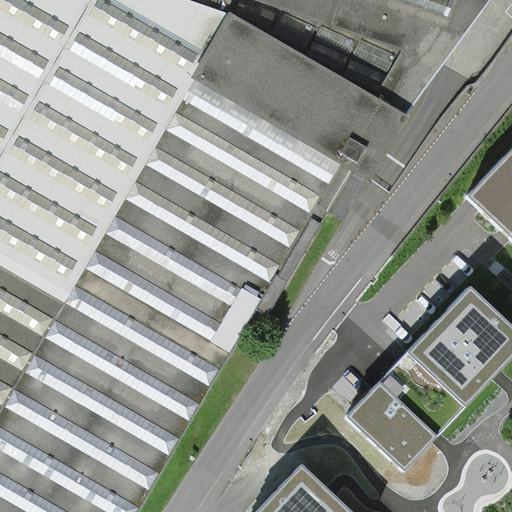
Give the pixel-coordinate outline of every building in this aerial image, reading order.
[(0,0),(0,511),(137,511),(256,311),(267,318),(341,189),(352,170),(367,178),(402,116),(225,15),(181,0),(0,0)] [(181,0),(225,15),(402,116),(436,62),(456,0),(181,0)] [(511,147),(464,198),(511,243),(511,147)] [(511,331),(466,288),(343,418),(402,473),(435,437),(495,374),(511,355),(511,331)] [(302,465),(256,511),(351,511),(330,492),(302,465)]
